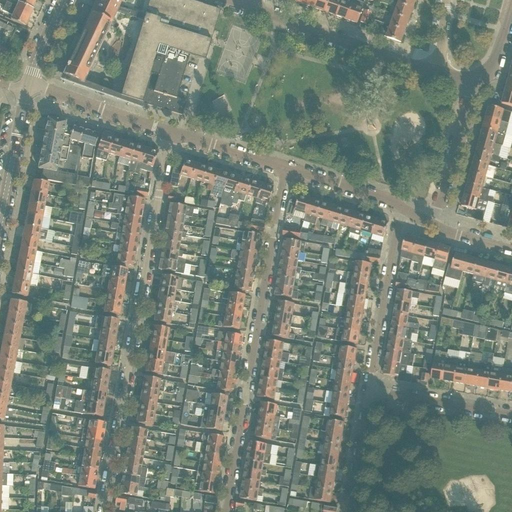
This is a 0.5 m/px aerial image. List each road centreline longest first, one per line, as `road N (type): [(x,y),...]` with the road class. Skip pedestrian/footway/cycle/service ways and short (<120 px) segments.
road 1 (residential): [(170,134),(105,511)]
road 2 (residential): [(226,511),(284,168)]
road 3 (tertiary): [(441,71),(253,8)]
road 4 (residential): [(405,210),(368,391)]
road 5 (residential): [(170,134),(25,87)]
road 6 (residential): [(470,81),(429,225)]
road 7 (residential): [(511,416),(368,391)]
road 8 (tertiary): [(0,215),(25,87)]
road 9 (residential): [(405,210),(284,168)]
road 10 (residential): [(349,511),(368,391)]
